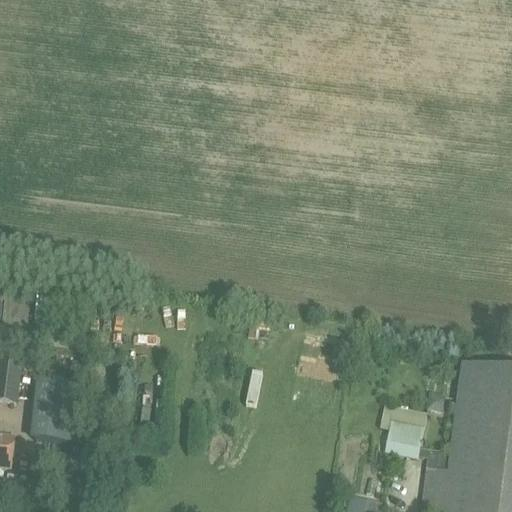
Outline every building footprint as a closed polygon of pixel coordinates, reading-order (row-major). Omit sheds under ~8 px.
[(0,361),(0,404),(17,407),(22,365),(0,361)] [(448,475),(443,511),(511,511),(511,372),(463,366),(451,456),(448,475)] [(34,443),(80,447),(86,386),(39,382),(34,443)] [(430,397),(427,413),(443,416),(446,400),(430,397)] [(428,463),(426,472),(448,475),(451,456),(421,451),(427,419),(395,412),(383,410),(380,434),(390,436),(385,456),(418,463),(419,460),(428,463)] [(13,441),(0,439),(0,469),(10,471),(13,441)] [(42,456),(39,484),(88,489),(91,461),(42,456)] [(420,511),(443,511),(448,475),(426,472),(420,511)] [(365,511),(368,503),(352,499),(349,511),(365,511)]
